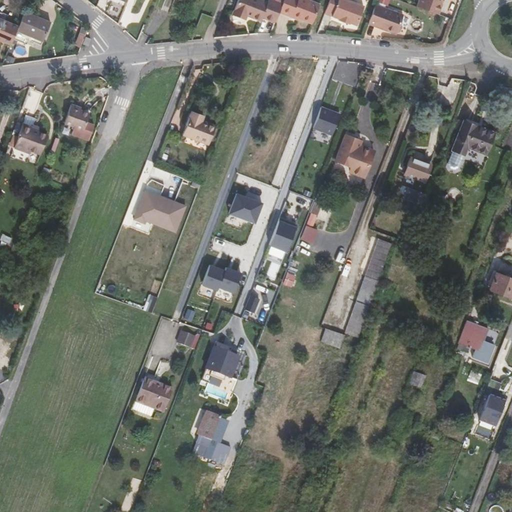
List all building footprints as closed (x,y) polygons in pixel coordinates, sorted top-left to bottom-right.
[(262,17),(275,21),(279,11),(281,6),(272,3),(267,1),(265,4),(254,0),(239,0),(233,14),(245,19),(247,15),(261,20),(262,17)] [(279,11),(291,16),(293,14),(298,16),(312,21),(318,4),(307,0),(283,0),(281,6),(279,11)] [(329,0),(324,13),(338,18),(337,19),(348,23),(348,22),(356,25),(362,6),(346,0),(329,0)] [(438,3),(439,0),(418,0),(416,6),(438,14),(441,5),(438,3)] [(403,14),(375,3),(375,4),(368,24),(396,34),(396,33),(399,32),(401,27),(400,24),(403,14)] [(30,36),(42,41),(50,21),(24,10),(18,26),(16,30),(30,36)] [(0,18),(0,39),(10,44),(12,39),(16,30),(18,26),(0,18)] [(29,40),(30,36),(16,30),(12,39),(26,44),(29,40)] [(79,47),(83,35),(78,33),(73,45),(79,47)] [(41,45),(42,41),(30,36),(29,40),(41,45)] [(25,107),(38,109),(41,92),(28,89),(25,107)] [(78,107),(71,104),(65,123),(84,129),(89,114),(77,109),(78,107)] [(340,112),(322,106),(314,128),(332,135),(340,112)] [(190,113),(182,135),(208,144),(215,125),(203,121),(204,118),(190,113)] [(23,121),(14,147),(30,153),(30,151),(40,154),(48,130),(23,121)] [(468,147),(486,154),(495,133),(463,121),(452,150),(465,155),(468,147)] [(336,158),(352,165),(360,144),(362,139),(345,132),(336,158)] [(374,149),(360,144),(352,165),(350,172),(363,177),(374,149)] [(403,175),(412,178),(419,160),(409,157),(403,175)] [(432,165),(419,160),(412,178),(425,182),(432,165)] [(419,192),(408,187),(405,196),(415,201),(419,192)] [(146,221),(175,233),(186,207),(174,202),(173,206),(154,198),(156,195),(145,191),(133,220),(145,224),(146,221)] [(236,192),(228,213),(255,223),(263,202),(236,192)] [(174,202),(156,195),(154,198),(173,206),(174,202)] [(316,201),(301,238),(308,241),(323,204),(316,201)] [(269,244),(286,251),(297,225),(280,218),(269,244)] [(378,239),(354,307),(361,309),(387,242),(378,239)] [(393,243),(387,242),(361,309),(351,335),(359,337),(393,243)] [(225,269),(210,264),(202,284),(217,290),(219,287),(225,269)] [(242,272),(226,266),(225,269),(219,287),(234,293),(242,272)] [(297,275),(287,271),(283,281),(293,285),(297,275)] [(490,289),(511,297),(511,278),(497,273),(490,289)] [(245,309),(254,313),(259,299),(251,296),(245,309)] [(345,333),(351,335),(361,309),(354,307),(345,333)] [(188,309),(183,319),(192,321),(195,312),(188,309)] [(468,321),(457,348),(467,352),(469,347),(476,349),(473,357),(487,363),(493,345),(483,341),(488,329),(468,321)] [(322,341),(328,343),(333,330),(326,328),(322,341)] [(328,343),(335,346),(340,333),(333,330),(328,343)] [(194,335),(182,331),(177,343),(190,347),(194,335)] [(345,335),(340,333),(335,346),(340,347),(345,335)] [(213,348),(205,368),(231,378),(239,357),(213,348)] [(426,376),(413,372),(408,383),(421,388),(426,376)] [(145,376),(144,380),(157,385),(158,381),(145,376)] [(173,387),(158,381),(157,385),(144,380),(136,402),(164,412),(173,387)] [(495,428),(505,402),(489,395),(479,422),(495,428)] [(200,450),(207,453),(222,415),(207,410),(197,434),(203,437),(198,449),(200,450)] [(433,448),(424,445),(420,454),(430,458),(433,448)] [(197,458),(204,461),(207,453),(200,450),(197,458)]
